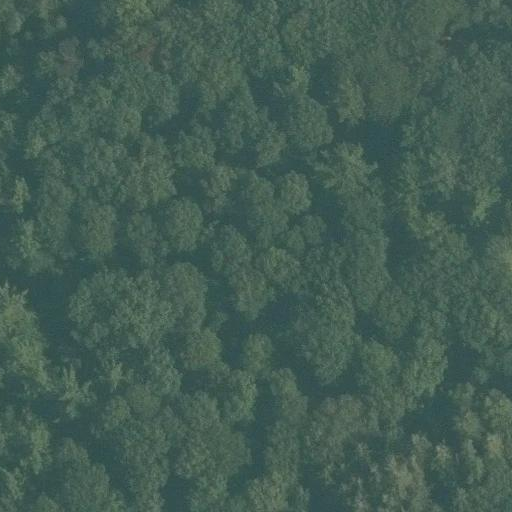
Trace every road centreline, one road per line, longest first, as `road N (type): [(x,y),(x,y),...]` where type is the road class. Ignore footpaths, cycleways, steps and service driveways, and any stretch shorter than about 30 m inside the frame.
road 1 (track): [(328,0),(295,25),(174,79),(0,134)]
road 2 (track): [(511,278),(248,511)]
